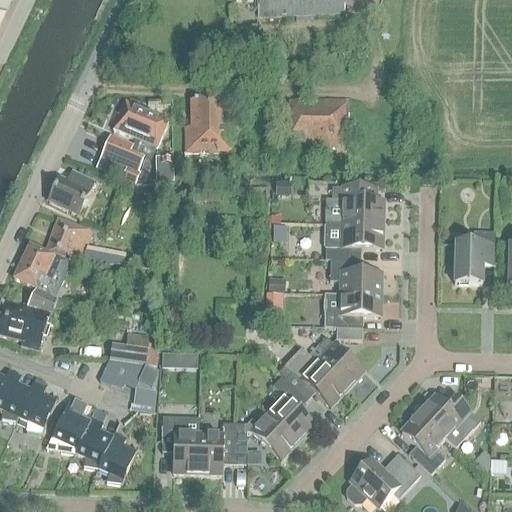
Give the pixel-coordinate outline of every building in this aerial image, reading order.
[(342,16),(341,0),(231,0),(232,5),(256,4),(256,19),(342,16)] [(225,102),(190,102),(190,130),(183,130),(183,157),(228,157),(228,129),(225,130),(225,102)] [(345,103),(287,103),(286,154),(343,155),(345,103)] [(167,125),(125,106),(112,133),(154,153),(167,125)] [(110,138),(100,159),(132,173),(137,160),(128,156),(132,148),(110,138)] [(167,186),(167,164),(154,164),(154,186),(167,186)] [(94,187),(72,175),(66,186),(59,183),(48,204),(77,219),(94,187)] [(275,197),(290,198),(290,185),(276,184),(275,197)] [(146,206),(158,202),(154,190),(142,194),(146,206)] [(325,204),(325,227),(381,229),(381,205),(360,204),(360,192),(330,192),(330,204),(325,204)] [(82,251),(84,248),(86,248),(91,234),(56,222),(45,254),(78,266),(122,268),(123,261),(84,254),(85,252),(82,251)] [(323,264),(328,264),(359,264),(359,253),(380,253),(381,229),(325,227),(323,264)] [(493,236),(471,236),(471,248),(453,247),(452,287),(480,288),(480,270),(492,270),(493,236)] [(150,263),(156,248),(140,243),(135,259),(150,263)] [(55,263),(27,250),(12,281),(32,290),(34,291),(27,309),(64,319),(67,308),(56,302),(54,301),(53,300),(69,266),(63,264),(62,266),(55,263)] [(338,298),(379,299),(379,277),(358,276),(359,264),(328,264),(328,285),(339,286),(338,296),(338,298)] [(284,295),(285,283),(268,282),(268,295),(284,295)] [(378,321),(379,299),(338,298),(338,296),(328,296),(327,319),(326,332),(334,332),(360,332),(360,321),(378,321)] [(48,320),(1,306),(0,307),(0,340),(21,346),(20,349),(38,354),(48,320)] [(263,314),(263,330),(264,330),(279,330),(280,315),(263,314)] [(334,332),(334,344),(360,344),(360,332),(334,332)] [(143,369),(144,369),(156,371),(159,346),(147,345),(148,338),(127,335),(125,350),(145,353),(143,369)] [(361,377),(324,341),(316,349),(324,357),(316,366),(345,394),(361,377)] [(107,364),(121,366),(132,367),(143,369),(145,353),(125,350),(110,348),(107,364)] [(160,357),(160,372),(172,372),(172,357),(160,357)] [(276,378),(280,381),(283,385),(305,406),(313,397),(328,412),(345,394),(316,366),(308,374),(300,366),(293,359),(276,378)] [(109,390),(110,386),(121,366),(107,364),(98,385),(109,390)] [(121,366),(110,386),(121,391),(122,387),(132,367),(121,366)] [(132,367),(122,387),(133,392),(144,369),(143,369),(132,367)] [(156,371),(144,369),(133,392),(132,414),(152,415),(155,394),(152,391),(159,373),(156,372),(156,371)] [(8,376),(6,379),(0,392),(0,414),(1,415),(1,424),(14,426),(16,422),(31,391),(17,385),(19,381),(8,376)] [(33,387),(31,391),(16,422),(25,426),(25,434),(40,435),(55,402),(42,396),(47,385),(36,380),(33,387)] [(266,418),(296,446),(312,429),(297,414),(305,406),(283,385),(280,381),(271,390),(283,401),(266,418)] [(434,400),(417,418),(443,443),(460,425),(470,435),(478,426),(460,409),(452,417),(434,400)] [(59,456),(73,458),(87,425),(75,420),(78,412),(66,406),(50,442),(60,447),(59,456)] [(94,411),(87,425),(73,458),(83,463),(82,471),(96,473),(111,441),(110,441),(98,435),(106,417),(94,411)] [(296,446),(266,418),(250,436),(279,464),(296,446)] [(432,454),(443,443),(417,418),(400,436),(418,454),(410,462),(429,479),(443,464),(432,454)] [(196,479),(197,438),(197,422),(184,422),(161,421),(160,436),(160,437),(160,456),(172,457),(171,478),(196,479)] [(232,458),(233,428),(221,428),(220,438),(197,438),(196,479),(220,479),(220,458),(232,458)] [(233,428),(232,458),(244,459),(245,428),(233,428)] [(112,437),(110,441),(111,441),(96,473),(107,478),(105,487),(119,489),(134,456),(121,450),(124,442),(112,437)] [(418,480),(395,459),(381,475),(369,463),(348,485),(351,488),(344,495),(345,501),(353,509),(359,509),(366,502),(376,511),(377,511),(390,498),(396,504),(418,480)]
